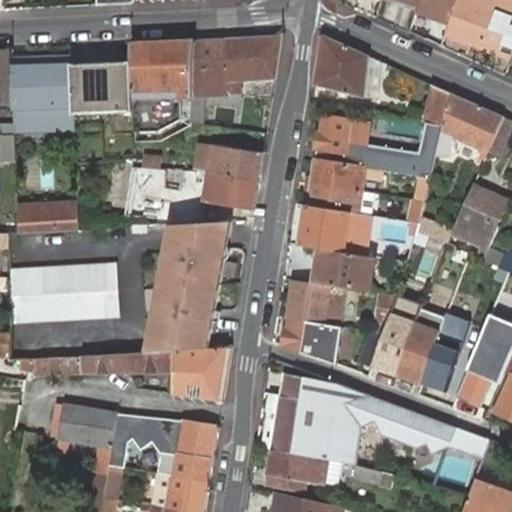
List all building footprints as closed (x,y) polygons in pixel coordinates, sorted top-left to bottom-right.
[(393,0),(419,8),(421,0),(393,0)] [(421,0),(419,8),(419,9),(453,20),(460,0),(421,0)] [(460,0),(453,20),(448,30),(483,44),(499,0),(460,0)] [(511,55),(511,28),(511,29),(511,27),(511,0),(499,0),(483,44),(511,55)] [(284,36),(197,40),(195,74),(230,71),(230,79),(258,78),(258,80),(277,79),(284,36)] [(324,38),(316,84),(365,102),(370,56),(329,36),(324,38)] [(197,40),(134,44),(134,46),(134,65),(134,82),(135,114),(136,132),(158,130),(181,118),(182,96),(182,89),(193,89),(195,74),(197,40)] [(11,50),(0,50),(0,100),(13,100),(13,89),(12,65),(11,50)] [(13,100),(15,128),(75,126),(75,115),(74,100),(73,64),(12,65),(13,89),(13,100)] [(134,65),(73,69),(74,100),(75,115),(135,114),(134,82),(134,65)] [(394,71),(386,91),(418,103),(425,83),(394,71)] [(453,93),(434,85),(423,124),(428,125),(444,128),(453,93)] [(505,117),(453,93),(444,128),(442,137),(441,141),(449,144),(452,136),(484,150),(481,157),(486,160),(490,151),(505,117)] [(15,130),(14,115),(2,115),(3,131),(5,131),(15,130)] [(325,117),(318,161),(364,169),(371,125),(325,117)] [(511,144),(511,119),(505,117),(490,151),(506,157),(511,144)] [(444,128),(428,125),(424,156),(371,147),(374,125),(371,125),(364,169),(431,181),(441,141),(444,128)] [(15,130),(5,131),(6,141),(15,141),(15,130)] [(230,130),(228,139),(258,143),(260,134),(230,130)] [(211,171),(211,172),(260,180),(265,151),(215,144),(211,171)] [(144,166),(162,169),(164,158),(147,155),(146,159),(144,166)] [(313,186),(368,195),(369,188),(363,187),(366,169),(364,169),(318,161),(313,186)] [(224,204),(256,209),(260,180),(211,172),(204,211),(190,209),(188,223),(221,221),(224,204)] [(418,196),(427,198),(431,181),(422,179),(418,196)] [(367,199),(368,195),(313,186),(310,206),(359,215),(361,199),(367,199)] [(509,204),(475,187),(459,224),(474,230),(470,239),(468,243),(487,251),(509,204)] [(81,230),(80,204),(73,204),(73,213),(40,215),(39,206),(25,206),(26,220),(22,220),(23,234),(81,230)] [(73,213),(73,204),(39,206),(40,215),(73,213)] [(310,206),(304,247),(320,249),(345,253),(349,223),(362,224),(363,215),(359,215),(310,206)] [(412,223),(421,225),(422,219),(424,210),(415,209),(412,223)] [(455,233),(422,219),(418,234),(448,247),(452,237),(455,233)] [(188,223),(175,224),(173,235),(172,237),(236,233),(236,231),(238,220),(221,221),(188,223)] [(474,230),(459,224),(455,232),(470,239),(474,230)] [(0,250),(10,249),(7,231),(0,232),(0,250)] [(163,289),(227,285),(236,233),(172,237),(163,289)] [(460,240),(452,237),(448,247),(455,250),(460,240)] [(371,293),(376,259),(345,253),(320,249),(315,284),(371,293)] [(504,259),(487,251),(483,261),(500,268),(504,259)] [(12,268),(14,322),(121,318),(119,264),(12,268)] [(224,301),(227,285),(163,289),(159,305),(224,301)] [(291,319),(327,324),(331,291),(296,286),(291,319)] [(375,321),(390,323),(397,298),(383,295),(375,321)] [(219,332),(224,301),(159,305),(153,335),(153,339),(219,336),(219,332)] [(448,314),(443,332),(463,338),(469,321),(448,314)] [(511,358),(511,323),(492,315),(468,372),(500,386),(511,358)] [(285,346),(323,360),(340,366),(349,328),(327,324),(291,319),(288,333),(286,332),(285,346)] [(386,334),(375,368),(447,394),(459,359),(442,354),(446,343),(390,323),(386,334)] [(0,354),(14,355),(14,334),(0,333),(0,354)] [(216,349),(219,336),(153,339),(150,354),(171,352),(216,349)] [(442,354),(459,359),(462,349),(446,343),(442,354)] [(227,386),(234,348),(216,349),(171,352),(169,373),(170,373),(167,394),(179,395),(181,381),(227,386)] [(150,354),(86,357),(86,375),(169,373),(171,352),(150,354)] [(338,412),(344,386),(288,375),(283,399),(338,412)] [(496,413),(511,419),(511,375),(511,376),(496,413)] [(480,383),(466,378),(458,399),(472,403),(480,383)] [(272,414),(266,449),(275,451),(330,462),(354,467),(363,426),(376,420),(383,434),(418,447),(428,443),(433,454),(449,446),(486,460),(493,442),(344,386),(338,412),(283,399),(271,395),(268,414),(272,414)] [(60,404),(54,439),(63,441),(60,454),(70,456),(72,442),(101,447),(97,473),(100,474),(110,475),(111,471),(115,446),(120,416),(60,404)] [(128,448),(132,418),(120,416),(115,446),(128,448)] [(211,484),(221,428),(185,423),(176,479),(211,484)] [(330,462),(275,451),(269,488),(306,495),(308,483),(326,486),(330,462)] [(370,470),(358,468),(355,481),(384,487),(387,473),(370,470)] [(93,511),(103,511),(110,475),(100,474),(93,511)] [(206,511),(211,484),(176,479),(163,478),(158,509),(170,511),(169,511),(206,511)] [(511,511),(511,492),(479,482),(473,499),(468,511),(511,511)] [(344,511),(345,509),(279,493),(276,511),(344,511)]
